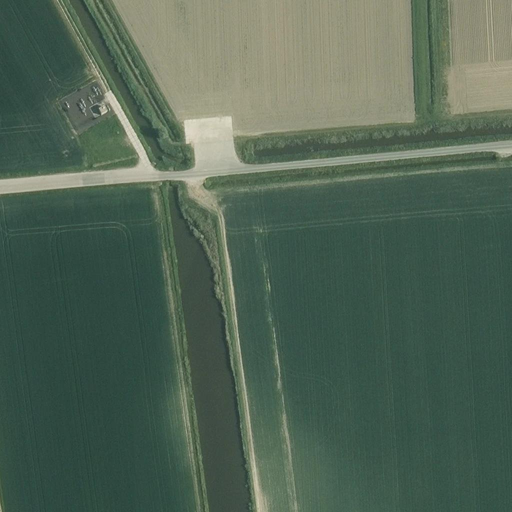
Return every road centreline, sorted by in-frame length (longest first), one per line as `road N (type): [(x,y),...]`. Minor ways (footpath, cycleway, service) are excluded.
road 1 (unclassified): [(0,189),(511,145)]
road 2 (track): [(148,176),(58,0)]
